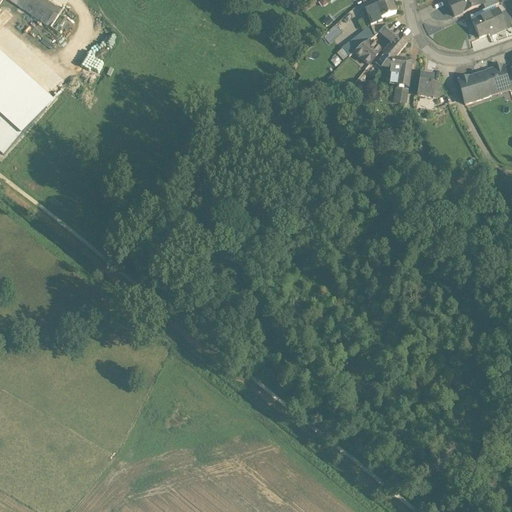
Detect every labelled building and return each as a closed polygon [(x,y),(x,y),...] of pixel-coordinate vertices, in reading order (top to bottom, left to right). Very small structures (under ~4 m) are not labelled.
[(19,0),(16,4),(24,9),(30,0),(19,0)] [(30,0),(24,9),(50,27),(68,0),(48,0),(48,1),(45,0),(30,0)] [(363,0),(358,4),(362,9),(375,0),(363,0)] [(478,12),(472,0),(454,0),(453,1),(455,5),(447,8),(453,23),(478,12)] [(498,10),(492,0),(491,0),(478,6),(483,17),(493,13),(498,10)] [(389,6),(374,11),(374,12),(366,15),(360,17),(363,25),(365,24),(368,33),(380,28),(379,26),(395,20),(389,6)] [(483,17),(468,24),(471,29),(495,18),(493,13),(483,17)] [(471,29),(470,29),(477,45),(486,41),(487,43),(495,39),(495,40),(504,36),(496,18),(495,18),(471,29)] [(380,28),(368,33),(373,43),(378,39),(382,36),(380,28)] [(337,30),(327,38),(330,43),(341,35),(337,30)] [(368,33),(360,39),(366,48),(367,47),(373,43),(368,33)] [(382,36),(378,39),(391,50),(383,61),(388,65),(391,68),(392,67),(406,49),(387,33),(382,36)] [(360,39),(352,46),(355,49),(359,54),(366,48),(360,39)] [(380,58),(367,47),(366,48),(359,54),(352,59),(368,72),(380,58)] [(355,49),(347,55),(351,60),(352,59),(359,54),(355,49)] [(0,151),(3,155),(52,101),(0,54),(0,151)] [(311,60),(300,72),(306,77),(317,66),(311,60)] [(388,65),(383,61),(377,67),(383,72),(388,65)] [(409,69),(392,67),(391,68),(388,65),(383,72),(381,74),(390,75),(398,76),(397,81),(396,94),(406,95),(409,69)] [(504,71),(494,74),(494,76),(467,83),(474,107),(511,96),(504,71)] [(390,75),(381,74),(375,85),(380,87),(384,80),(389,80),(390,75)] [(431,84),(420,82),(417,101),(429,103),(431,89),(431,84)] [(467,83),(457,85),(464,109),(474,107),(467,83)] [(438,90),(431,89),(429,103),(437,104),(438,90)] [(406,95),(396,94),(394,107),(404,108),(406,95)]
